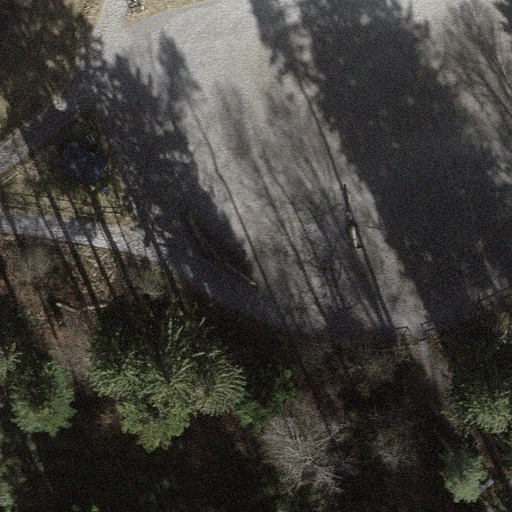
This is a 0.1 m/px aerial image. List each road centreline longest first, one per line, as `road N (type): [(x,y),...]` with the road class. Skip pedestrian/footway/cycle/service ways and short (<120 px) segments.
road 1 (unknown): [(123,0),(110,60),(114,130),(138,196),(178,253),(233,297),(298,325),(367,334),(453,318),(511,284)]
road 2 (unknown): [(0,215),(178,253)]
road 3 (unknown): [(110,60),(61,124),(0,173)]
